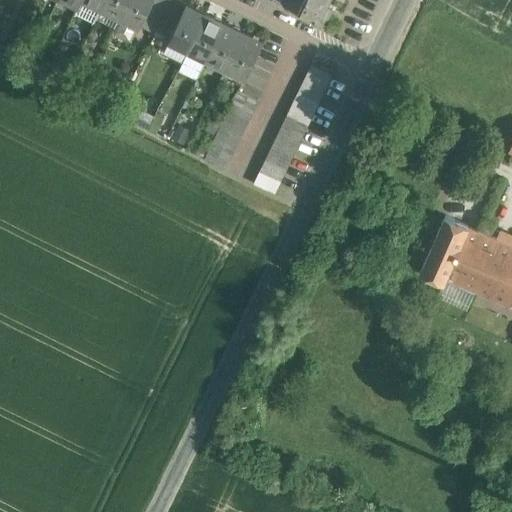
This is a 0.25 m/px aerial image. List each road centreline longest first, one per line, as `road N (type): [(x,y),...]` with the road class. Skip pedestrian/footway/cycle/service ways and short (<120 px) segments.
road 1 (unclassified): [(373,67),(156,511)]
road 2 (residential): [(235,0),(373,67)]
